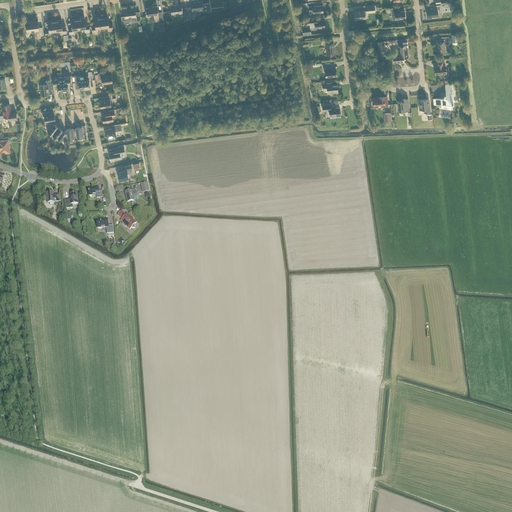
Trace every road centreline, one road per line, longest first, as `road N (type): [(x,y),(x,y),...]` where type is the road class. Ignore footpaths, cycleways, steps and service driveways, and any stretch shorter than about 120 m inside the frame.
road 1 (residential): [(352,84),(393,90),(422,82),(415,0)]
road 2 (track): [(511,132),(363,138)]
road 3 (residential): [(17,94),(29,105),(87,101),(100,171)]
